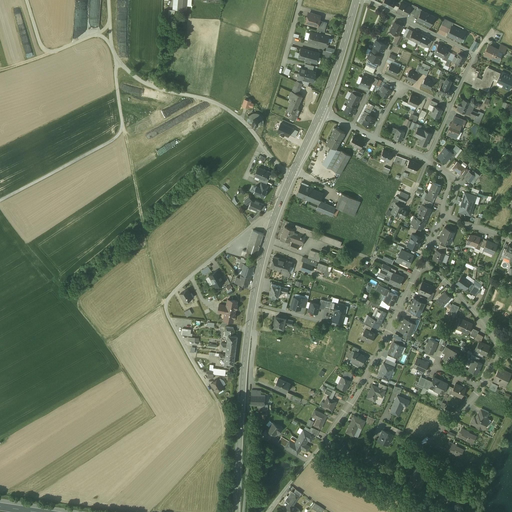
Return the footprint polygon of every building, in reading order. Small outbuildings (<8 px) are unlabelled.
[(173,0),(173,6),(168,6),(168,12),(175,13),(176,7),(188,7),(188,0),(173,0)] [(383,0),(382,3),(392,8),(392,7),(394,4),(396,0),(395,0),(383,0)] [(411,6),(401,1),(399,6),(397,9),(407,14),(409,11),(411,6)] [(417,7),(412,5),(411,6),(409,11),(414,14),(416,9),(417,7)] [(435,16),(422,10),(421,11),(418,17),(417,19),(430,26),(432,21),(430,21),(433,16),(434,16),(435,16)] [(321,15),(308,11),(306,22),(317,25),(317,29),(325,31),(327,21),(319,19),(321,15)] [(403,24),(395,21),(390,30),(391,30),(398,34),(403,24)] [(453,24),(448,21),(444,28),(449,30),(452,24),(452,25),(453,24)] [(452,25),(452,24),(449,30),(447,34),(460,40),(465,30),(452,25)] [(409,37),(417,42),(421,34),(413,29),(412,30),(409,37)] [(320,33),(310,30),(307,40),(317,42),(320,33)] [(329,35),(320,33),(317,42),(327,45),(329,35)] [(421,34),(417,42),(425,46),(426,45),(429,38),(421,34)] [(480,41),(475,38),(471,46),(475,48),(480,41)] [(387,44),(376,39),(373,45),(380,49),(384,50),(387,44)] [(449,46),(440,41),(435,52),(444,56),(443,58),(447,60),(448,56),(451,49),(448,48),(449,46)] [(499,48),(489,43),(483,55),(499,62),(507,46),(501,43),(499,48)] [(310,49),(300,47),(298,57),(308,59),(310,49)] [(320,52),(310,49),(308,59),(317,62),(320,52)] [(378,54),(371,51),(368,57),(369,58),(378,62),(381,56),(378,54)] [(397,54),(392,51),(389,57),(394,59),(397,54)] [(453,58),(448,56),(447,60),(445,63),(449,65),(452,60),(462,65),(468,55),(459,51),(457,54),(455,53),(453,58)] [(378,62),(369,58),(366,64),(375,68),(378,62)] [(399,66),(390,62),(387,70),(396,74),(399,66)] [(430,67),(419,62),(416,68),(428,72),(430,67)] [(511,83),(511,72),(502,68),(501,71),(487,65),(482,77),(477,74),(472,84),(480,88),(480,85),(489,89),(494,79),(511,86),(511,83)] [(304,67),(301,66),(299,73),(298,76),(308,79),(309,75),(310,74),(311,69),(304,67)] [(418,73),(410,70),(410,69),(407,77),(410,78),(410,79),(410,80),(410,79),(414,81),(418,73)] [(371,78),(363,75),(358,86),(367,89),(371,78)] [(433,80),(425,77),(426,76),(425,76),(421,85),(422,85),(425,86),(426,87),(426,86),(430,87),(433,80)] [(453,79),(446,76),(443,85),(440,84),(437,91),(450,96),(453,88),(450,87),(453,79)] [(302,80),(296,78),(285,108),(291,110),(289,116),(295,118),(300,106),(297,105),(302,93),(298,91),(302,80)] [(391,89),(383,84),(381,88),(382,89),(379,92),(387,97),(391,89)] [(352,92),(352,91),(347,101),(348,102),(351,103),(355,105),(360,95),(356,93),(356,94),(352,92)] [(420,98),(411,94),(408,101),(416,105),(420,98)] [(458,108),(469,113),(470,110),(473,105),(474,105),(477,104),(478,101),(477,98),(474,97),(471,98),(470,101),(462,98),(458,108)] [(355,105),(351,103),(348,102),(344,110),(352,114),(356,106),(355,105)] [(436,105),(434,105),(430,113),(438,117),(442,108),(436,105)] [(427,109),(423,107),(420,114),(421,115),(419,121),(422,122),(427,109)] [(249,111),(248,114),(247,117),(252,117),(252,119),(252,121),(254,122),(256,122),(258,121),(259,120),(262,122),(263,121),(264,119),(264,116),(263,113),(262,111),(260,109),(257,108),(255,109),(251,110),(249,111)] [(375,117),(369,114),(370,112),(364,109),(359,120),(371,126),(373,123),(372,123),(375,117)] [(478,112),(472,109),(470,113),(475,116),(473,121),(478,123),(483,112),(478,110),(478,112)] [(416,120),(420,114),(412,111),(410,118),(413,119),(416,120)] [(466,120),(454,115),(447,133),(456,137),(461,125),(463,126),(466,120)] [(416,120),(413,119),(411,125),(417,127),(415,134),(420,136),(419,141),(428,144),(434,130),(423,125),(423,123),(422,122),(419,121),(416,120)] [(292,126),(281,121),(277,130),(281,132),(284,134),(284,133),(288,135),(289,133),(292,126)] [(298,129),(292,126),(289,133),(295,136),(298,129)] [(345,132),(336,126),(327,142),(332,145),(337,148),(345,132)] [(396,131),(394,137),(401,139),(404,130),(397,128),(396,131)] [(364,140),(353,135),(350,141),(355,144),(353,147),(357,149),(359,146),(361,147),(364,140)] [(451,148),(444,145),(438,154),(445,161),(460,145),(456,142),(451,148)] [(337,148),(332,145),(323,161),(341,171),(351,154),(337,148)] [(392,152),(383,148),(380,156),(389,160),(392,152)] [(405,163),(407,157),(398,153),(395,159),(405,163)] [(419,163),(409,159),(406,168),(415,171),(419,163)] [(461,163),(457,161),(452,167),(461,173),(465,167),(465,166),(461,163)] [(390,168),(384,165),(382,171),(388,174),(390,168)] [(268,169),(258,166),(255,174),(265,177),(268,169)] [(474,174),(468,170),(464,175),(470,180),(474,174)] [(441,184),(434,181),(433,180),(428,192),(436,195),(441,184)] [(269,184),(261,181),(260,185),(256,183),(253,191),(257,192),(257,193),(261,194),(264,195),(267,188),(269,184)] [(310,184),(302,181),(296,194),(309,199),(308,204),(323,210),(332,214),(336,205),(320,199),(323,192),(310,186),(310,184)] [(470,192),(465,191),(459,210),(470,213),(469,213),(471,206),(472,206),(476,194),(470,192)] [(360,200),(342,192),(336,205),(354,214),(360,200)] [(255,200),(252,199),(250,202),(249,205),(252,206),(252,208),(255,210),(256,208),(259,209),(262,203),(259,202),(259,200),(256,198),(255,200)] [(407,209),(402,207),(403,205),(395,202),(391,211),(399,214),(404,216),(407,209)] [(431,207),(422,203),(417,215),(426,219),(431,207)] [(426,219),(417,215),(415,214),(411,222),(417,224),(417,223),(422,226),(423,226),(426,219)] [(297,222),(296,229),(307,233),(340,246),(343,239),(297,222)] [(411,225),(409,231),(412,232),(415,233),(417,227),(421,229),(422,226),(417,223),(417,224),(411,222),(410,225),(411,225)] [(306,233),(294,228),(285,225),(280,238),(285,240),(286,238),(292,240),(290,246),(297,249),(297,248),(299,243),(302,244),(306,233)] [(455,230),(445,226),(440,238),(447,241),(448,238),(451,239),(455,230)] [(246,250),(245,255),(255,258),(256,254),(264,232),(253,229),(246,250)] [(415,233),(412,232),(407,243),(417,248),(422,236),(415,233)] [(480,238),(477,236),(470,233),(468,238),(467,238),(466,240),(467,241),(466,242),(476,246),(479,240),(480,238)] [(497,245),(493,243),(490,242),(488,241),(487,240),(487,241),(484,248),(483,250),(490,252),(491,252),(493,253),(493,254),(494,252),(495,250),(495,249),(497,245)] [(321,249),(312,247),(309,255),(319,259),(323,250),(321,249)] [(446,251),(436,247),(432,257),(442,260),(446,251)] [(403,249),(401,248),(396,259),(400,261),(401,259),(409,263),(408,264),(409,264),(414,253),(403,249)] [(309,255),(303,254),(301,259),(304,259),(314,263),(318,264),(319,259),(309,255)] [(394,259),(384,254),(382,258),(392,262),(394,259)] [(292,261),(274,255),(270,266),(285,270),(289,271),(291,265),(291,264),(292,261)] [(314,263),(304,259),(302,267),(312,270),(314,263)] [(253,265),(245,262),(243,267),(242,272),(250,275),(253,265)] [(390,265),(383,262),(379,272),(385,275),(383,279),(388,281),(388,280),(393,271),(389,269),(390,266),(390,265)] [(224,281),(217,270),(210,274),(216,286),(224,281)] [(395,272),(394,271),(393,271),(388,280),(399,285),(404,276),(395,272)] [(250,275),(242,272),(240,278),(239,282),(247,285),(250,275)] [(474,284),(462,276),(457,283),(463,287),(469,291),(470,288),(473,290),(475,287),(473,285),(474,284)] [(434,282),(423,278),(418,289),(433,295),(435,290),(432,288),(434,282)] [(272,283),(269,293),(278,295),(280,290),(281,286),(281,285),(272,283)] [(384,286),(379,283),(376,288),(387,293),(389,289),(389,288),(384,286)] [(475,287),(473,290),(470,288),(469,291),(474,295),(479,289),(475,287)] [(192,297),(188,288),(180,293),(185,301),(192,297)] [(389,289),(387,293),(388,294),(385,299),(384,299),(393,303),(398,293),(389,289)] [(445,290),(437,299),(443,305),(452,297),(445,290)] [(302,298),(294,296),(291,306),(300,308),(301,305),(303,298),(302,298)] [(425,301),(422,299),(419,298),(414,296),(408,309),(420,314),(425,301)] [(237,300),(232,298),(232,300),(228,299),(227,305),(226,308),(235,310),(236,308),(238,307),(238,305),(237,303),(237,300)] [(319,303),(311,301),(309,308),(310,310),(317,312),(319,306),(320,303),(319,303)] [(345,304),(332,301),(330,307),(336,309),(333,318),(337,319),(339,321),(342,320),(343,317),(344,317),(345,312),(345,311),(343,310),(345,304)] [(459,306),(453,303),(449,311),(453,312),(451,315),(452,315),(455,316),(459,306)] [(386,310),(378,307),(375,313),(377,313),(375,317),(374,316),(380,320),(381,320),(386,310)] [(235,310),(226,308),(226,310),(224,317),(228,318),(228,320),(233,321),(234,317),(235,317),(236,316),(236,314),(235,313),(235,310)] [(418,315),(413,312),(411,318),(405,315),(400,329),(410,335),(418,315)] [(374,316),(370,314),(367,321),(377,326),(380,320),(374,316)] [(285,317),(276,315),(274,325),(283,327),(284,320),(285,318),(285,317)] [(473,324),(464,320),(461,318),(457,327),(463,330),(462,330),(468,333),(473,324)] [(234,327),(226,326),(226,329),(226,330),(229,330),(228,334),(228,339),(237,340),(237,335),(233,334),(234,327)] [(370,330),(365,328),(361,337),(362,336),(366,338),(365,339),(371,341),(375,332),(370,330)] [(479,331),(473,328),(470,334),(475,337),(478,333),(479,331)] [(483,336),(478,333),(475,337),(474,339),(479,341),(481,342),(483,336)] [(405,341),(396,336),(394,340),(404,345),(405,341)] [(438,342),(430,339),(425,350),(433,354),(438,342)] [(394,340),(389,351),(398,356),(400,351),(402,345),(403,345),(404,345),(394,340)] [(481,342),(479,341),(475,350),(478,351),(486,354),(490,346),(481,342)] [(457,352),(448,348),(446,353),(444,358),(452,362),(457,352)] [(358,352),(355,350),(355,351),(351,358),(351,359),(356,361),(360,363),(364,355),(358,352)] [(225,358),(224,366),(229,366),(229,362),(234,363),(234,357),(226,356),(225,358)] [(429,363),(417,358),(413,367),(425,372),(429,363)] [(476,361),(471,358),(469,363),(471,364),(468,369),(477,373),(482,363),(476,361)] [(394,366),(384,361),(382,365),(383,366),(379,375),(388,379),(390,374),(389,374),(391,369),(392,370),(394,366)] [(511,371),(511,370),(500,365),(490,387),(495,390),(500,382),(506,385),(511,371)] [(451,392),(454,386),(448,384),(449,380),(434,374),(431,380),(427,377),(424,385),(445,394),(446,390),(451,392)] [(427,377),(422,375),(419,383),(424,385),(427,377)] [(350,379),(342,376),(338,385),(346,389),(350,379)] [(224,386),(219,378),(211,382),(217,391),(224,386)] [(290,383),(278,378),(274,386),(286,392),(290,383)] [(462,397),(467,386),(455,382),(454,386),(451,392),(462,397)] [(336,389),(333,388),(334,385),(328,383),(324,392),(333,396),(336,389)] [(378,386),(372,384),(367,396),(375,400),(378,393),(383,395),(385,389),(384,389),(382,388),(378,386)] [(395,385),(393,390),(400,393),(402,387),(395,385)] [(265,394),(257,393),(257,389),(252,389),(251,403),(264,404),(265,394)] [(303,395),(289,390),(287,395),(301,401),(303,395)] [(409,401),(397,395),(390,412),(398,415),(400,411),(399,410),(402,404),(403,404),(403,405),(406,407),(409,401)] [(337,400),(327,396),(323,405),(324,406),(327,407),(332,410),(337,400)] [(490,410),(481,407),(476,414),(474,413),(470,421),(485,428),(491,416),(488,415),(490,410)] [(327,414),(315,409),(313,414),(314,414),(318,416),(315,424),(321,427),(327,414)] [(365,420),(354,415),(346,431),(354,434),(358,425),(362,427),(365,420)] [(375,418),(368,415),(366,420),(372,423),(375,418)] [(264,433),(274,439),(281,426),(271,421),(264,433)] [(479,433),(462,426),(458,434),(475,442),(479,433)] [(295,442),(295,443),(301,447),(307,450),(310,445),(305,442),(307,438),(311,440),(314,435),(304,429),(295,442)] [(383,431),(378,440),(386,444),(389,438),(391,439),(392,435),(383,431)] [(295,442),(290,439),(286,446),(297,453),(301,447),(295,443),(295,442)] [(460,448),(456,446),(456,445),(449,442),(446,449),(453,452),(452,453),(455,454),(454,455),(460,458),(461,455),(460,454),(461,452),(458,451),(460,448)] [(422,473),(415,470),(409,482),(420,486),(423,480),(420,478),(422,473)] [(303,491),(297,487),(295,490),(293,488),(286,498),(289,500),(284,508),(290,511),(297,511),(301,506),(296,502),(303,491)] [(446,492),(439,489),(435,496),(442,499),(442,500),(444,501),(444,502),(450,505),(451,502),(449,502),(450,499),(448,498),(450,495),(445,493),(446,492)] [(318,511),(321,511),(324,509),(315,502),(311,507),(318,511)]
